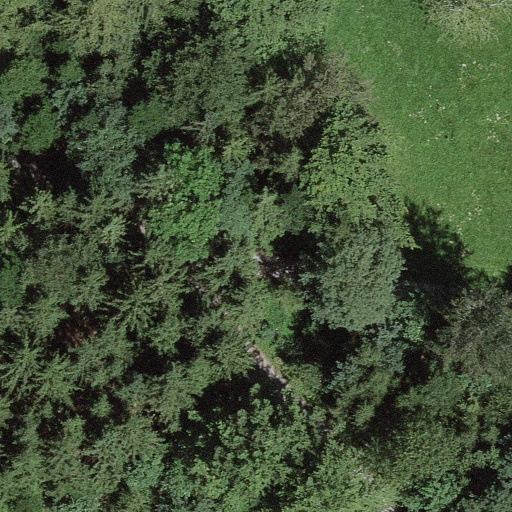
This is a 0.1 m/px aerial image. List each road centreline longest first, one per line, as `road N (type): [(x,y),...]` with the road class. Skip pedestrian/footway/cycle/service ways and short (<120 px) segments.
road 1 (track): [(0,168),(52,198),(333,445),(391,511)]
road 2 (track): [(52,198),(511,306)]
